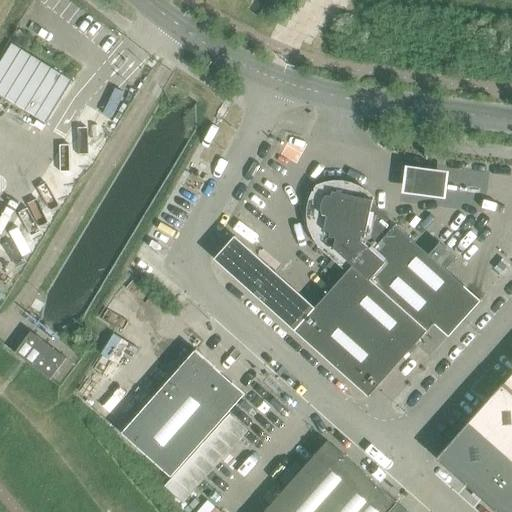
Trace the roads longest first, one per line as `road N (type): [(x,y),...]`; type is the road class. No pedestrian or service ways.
road 1 (unclassified): [(274,78),(185,260),(192,278),(391,459)]
road 2 (unknown): [(193,36),(12,323)]
road 3 (tertiary): [(274,78),(365,104),(511,123)]
road 4 (unclassified): [(511,321),(391,459)]
road 5 (tertiary): [(144,0),(227,60),(274,78)]
